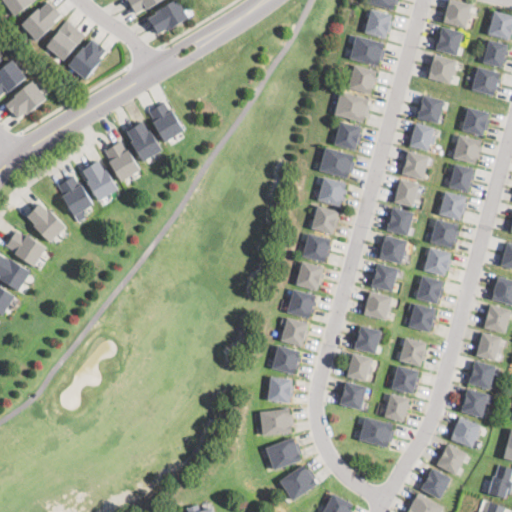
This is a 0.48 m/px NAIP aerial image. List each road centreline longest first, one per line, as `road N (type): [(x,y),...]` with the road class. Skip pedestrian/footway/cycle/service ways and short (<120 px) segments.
road 1 (residential): [(382,503),(332,455),(317,389),(424,0)]
road 2 (residential): [(377,511),(433,418),(511,127)]
road 3 (tertiary): [(156,66),(0,166)]
road 4 (tertiary): [(156,66),(203,48),(270,0)]
road 5 (tertiary): [(256,0),(156,66)]
